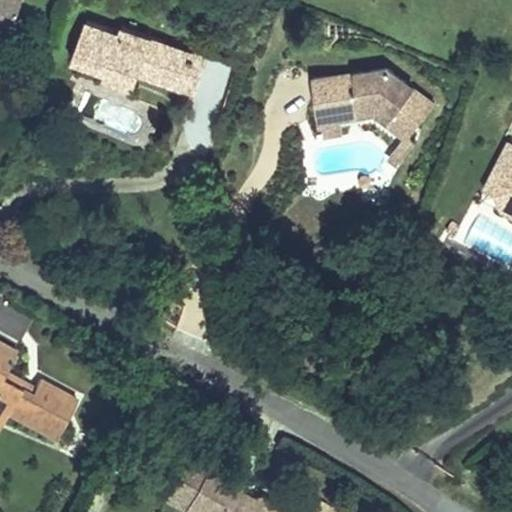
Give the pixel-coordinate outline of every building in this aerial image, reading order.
[(16,5),(2,0),(0,0),(0,34),(3,36),(16,5)] [(209,66),(122,38),(122,43),(89,33),(75,75),(104,85),(102,92),(123,99),(130,81),(146,86),(196,102),(209,66)] [(209,66),(196,102),(219,111),(231,74),(209,66)] [(381,71),(307,82),(313,120),(336,116),(337,123),(372,119),(394,135),(403,118),(416,124),(420,127),(431,103),(381,71)] [(130,81),(123,99),(140,105),(146,86),(130,81)] [(336,116),(313,120),(316,141),(339,138),(337,123),(336,116)] [(407,144),(416,124),(403,118),(394,135),(400,138),(390,158),(404,165),(413,147),(407,144)] [(511,154),(508,153),(490,190),(511,201),(511,154)] [(511,201),(490,190),(483,209),(511,225),(511,201)] [(0,414),(3,409),(51,434),(70,397),(31,377),(28,382),(0,367),(11,346),(0,340),(0,414)] [(176,511),(266,511),(262,498),(252,503),(241,497),(246,487),(182,456),(159,503),(176,511)] [(266,511),(290,511),(292,509),(265,496),(262,498),(266,511)]
